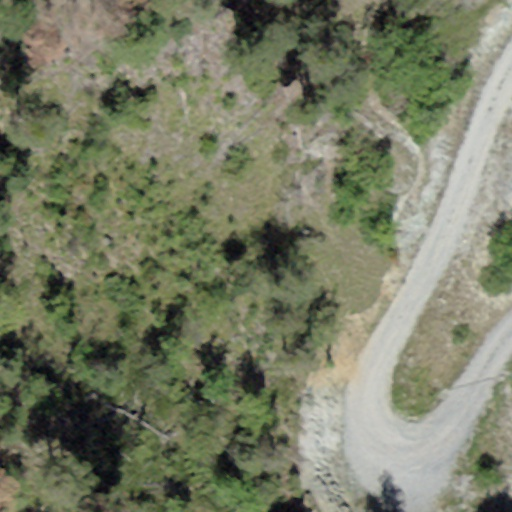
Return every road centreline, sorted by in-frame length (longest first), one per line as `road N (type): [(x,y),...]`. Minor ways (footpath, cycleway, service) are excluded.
road 1 (track): [(426,257),(329,475),(366,505),(409,475)]
road 2 (track): [(511,64),(426,257)]
road 3 (track): [(409,475),(430,460),(511,346)]
